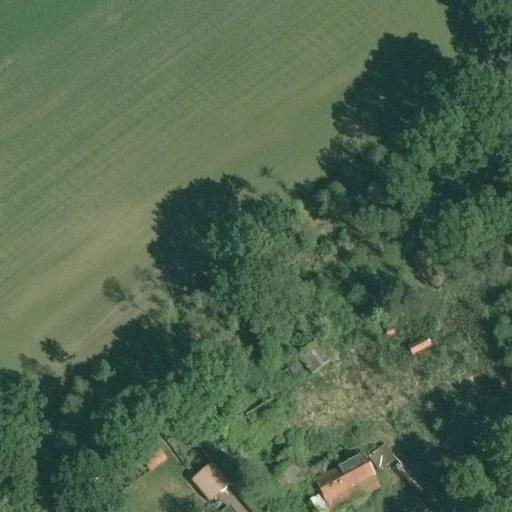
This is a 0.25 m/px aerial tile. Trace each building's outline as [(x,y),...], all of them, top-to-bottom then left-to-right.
[(311,376),(329,363),(314,344),(297,356),(311,376)] [(370,459),(379,472),(396,462),(387,448),(370,459)] [(310,475),(308,472),(295,449),(274,459),(280,469),(272,473),(281,491),(310,475)] [(379,489),(373,476),(363,457),(339,470),(355,502),(379,489)] [(211,503),(231,486),(212,464),(192,481),(211,503)] [(311,501),(316,511),(335,511),(355,502),(339,470),(314,482),(321,496),(311,501)] [(269,476),(261,480),(256,471),(248,476),(259,497),(276,488),(269,476)] [(65,511),(56,499),(39,511),(65,511)]
